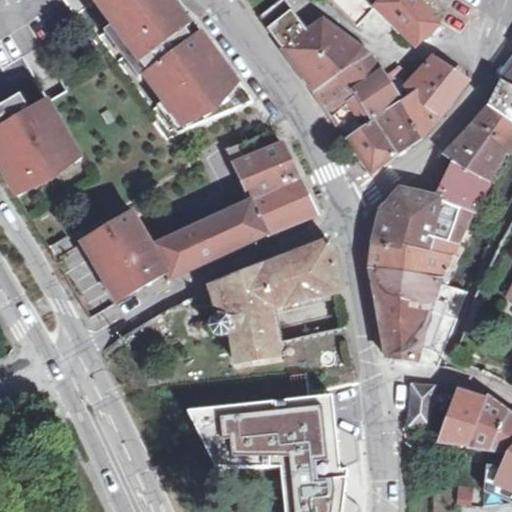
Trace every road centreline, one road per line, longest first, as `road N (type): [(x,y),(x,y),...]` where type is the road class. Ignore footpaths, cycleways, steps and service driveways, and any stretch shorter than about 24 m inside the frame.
road 1 (tertiary): [(348,220),(309,139),(212,0)]
road 2 (residential): [(348,220),(179,289),(124,322)]
road 3 (residential): [(493,78),(437,146),(372,192),(348,220)]
road 4 (secondary): [(163,511),(83,346)]
road 5 (secondary): [(52,361),(126,511)]
road 6 (secondary): [(83,346),(0,206)]
road 7 (tertiary): [(370,377),(348,220)]
road 8 (residential): [(370,377),(465,377),(511,403)]
road 9 (tertiary): [(384,511),(382,434),(370,377)]
